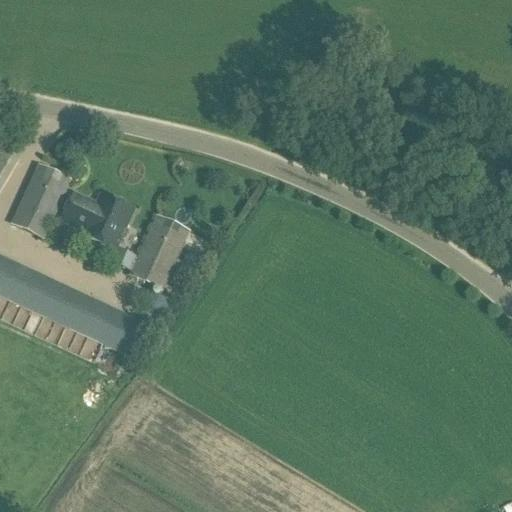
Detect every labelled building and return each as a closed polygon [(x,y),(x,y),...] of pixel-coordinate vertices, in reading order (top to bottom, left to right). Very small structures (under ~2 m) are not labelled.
[(0,155),(0,196),(18,166),(0,155)] [(37,167),(10,227),(43,243),(71,183),(37,167)] [(124,230),(132,213),(100,198),(97,205),(74,195),(60,225),(83,235),(82,238),(114,253),(116,249),(119,241),(122,242),(124,241),(128,234),(126,231),(124,230)] [(115,251),(109,265),(130,274),(128,278),(162,294),(189,234),(156,219),(136,261),(115,251)] [(15,241),(14,255),(32,256),(32,242),(15,241)] [(0,258),(0,299),(32,315),(42,319),(127,359),(142,326),(48,282),(0,258)]
